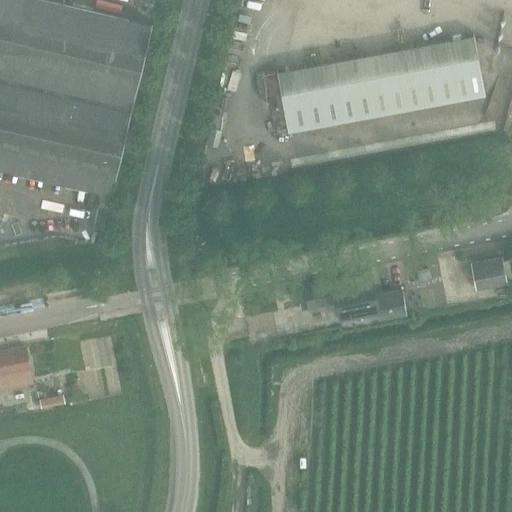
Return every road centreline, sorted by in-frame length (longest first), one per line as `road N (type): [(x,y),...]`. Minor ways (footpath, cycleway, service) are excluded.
road 1 (track): [(511,333),(282,378),(276,459)]
road 2 (unclassified): [(210,285),(511,228)]
road 3 (tertiary): [(147,238),(196,0)]
road 4 (track): [(276,459),(247,456),(234,445),(215,356),(226,282)]
road 5 (tertiary): [(181,511),(186,456),(168,353)]
road 6 (tertiary): [(147,238),(140,273),(149,319),(168,353)]
